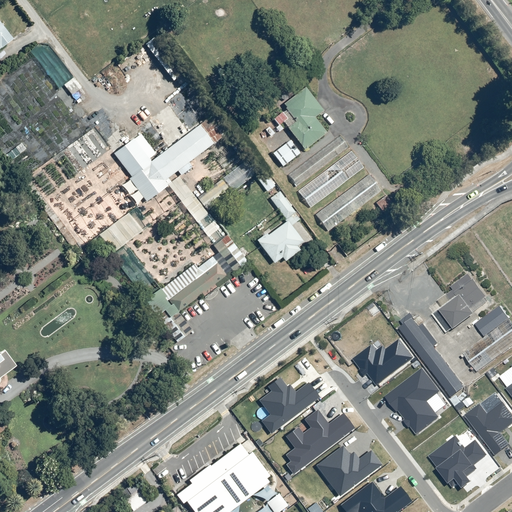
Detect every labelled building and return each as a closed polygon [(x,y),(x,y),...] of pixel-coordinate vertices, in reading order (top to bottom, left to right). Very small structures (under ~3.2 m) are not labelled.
[(0,48),(12,39),(0,23),(0,48)] [(156,34),(145,42),(172,81),(184,73),(156,34)] [(323,110),(307,90),(304,86),(279,106),(283,111),(273,119),(278,126),(283,122),(305,149),(326,132),(314,117),(323,110)] [(188,162),(215,141),(201,123),(157,156),(140,133),(113,153),(131,176),(128,178),(146,201),(168,185),(213,244),(218,251),(211,256),(197,267),(194,263),(160,289),(159,288),(144,300),(156,316),(164,310),(169,317),(177,311),(201,293),(204,297),(216,289),(214,287),(217,285),(227,277),(247,261),(226,234),(224,236),(206,211),(256,174),(246,160),(196,198),(179,176),(192,167),(188,162)] [(349,147),(340,135),(287,174),(296,187),(349,147)] [(300,153),(290,140),(272,153),(282,166),(300,153)] [(364,167),(351,150),(297,190),(310,208),(364,167)] [(266,172),(257,178),(266,191),(275,186),(269,177),(266,172)] [(382,190),(369,174),(327,206),(315,214),(327,231),(382,190)] [(149,224),(119,184),(90,207),(106,228),(99,234),(113,252),(149,224)] [(291,226),(300,220),(280,191),(270,198),(285,220),(257,241),(274,263),(282,257),(285,260),(299,250),(296,245),(302,241),(291,226)] [(392,205),(384,194),(375,202),(383,212),(392,205)] [(490,300),(470,273),(450,288),(457,297),(434,314),(448,333),(476,313),(475,311),(490,300)] [(511,345),(511,321),(500,306),(476,324),(485,337),(464,353),(477,371),(511,345)] [(464,388),(465,387),(434,346),(439,343),(424,323),(420,326),(410,313),(396,323),(452,397),(449,399),(455,407),(469,396),(464,388)] [(373,345),(355,358),(368,376),(371,374),(379,385),(415,358),(401,339),(388,348),(385,345),(378,350),(373,345)] [(0,378),(16,366),(5,352),(0,356),(0,378)] [(398,412),(400,411),(418,435),(441,417),(429,400),(441,391),(424,368),(387,396),(398,412)] [(271,414),(262,421),(272,433),(320,398),(309,383),(296,392),(290,384),(287,386),(281,377),(269,386),(272,391),(260,400),(271,414)] [(467,414),(497,455),(511,444),(502,432),(511,424),(511,411),(506,403),(490,414),(482,404),(467,414)] [(286,464),(294,475),(356,428),(345,413),(329,425),(318,410),(306,420),(312,428),(304,433),(299,427),(286,436),(295,448),(286,455),(291,461),(286,464)] [(487,454),(477,442),(467,450),(458,438),(434,456),(456,485),(477,469),(474,464),(487,454)] [(248,453),(239,442),(189,481),(191,483),(175,494),(182,503),(185,501),(193,511),(228,511),(269,482),(266,478),(269,475),(251,451),(248,453)] [(385,498),(373,481),(340,506),(343,511),(397,511),(413,500),(402,486),(385,498)] [(278,511),(288,506),(279,493),(266,502),(273,511),(278,511)]
